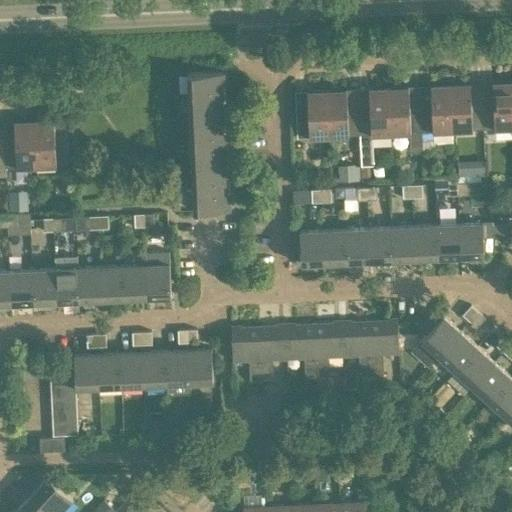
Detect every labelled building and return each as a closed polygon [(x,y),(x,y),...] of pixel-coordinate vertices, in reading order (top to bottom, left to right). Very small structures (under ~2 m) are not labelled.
[(237,141),(237,143),(245,143),(245,133),(237,133),(237,135),(226,136),(226,130),(217,131),(217,125),(226,124),(225,108),(216,108),(216,102),(225,101),(224,85),(215,85),(215,79),(223,79),(223,70),(187,72),(193,209),(230,208),(229,199),(221,199),(220,193),(229,193),(228,176),(219,176),(219,170),(228,170),(227,153),(218,154),(218,147),(227,147),(227,142),(237,141)] [(492,97),(481,97),(483,128),(511,126),(511,92),(511,80),(492,81),(492,97)] [(450,83),(452,129),(483,128),(481,97),(470,98),(469,82),(450,83)] [(419,100),(421,131),(452,129),(450,83),(430,84),(431,100),(419,100)] [(388,86),(390,132),(409,131),(410,152),(422,151),(421,131),(419,100),(408,101),(408,85),(388,86)] [(373,164),(371,133),(390,132),(388,86),(368,87),(369,103),(358,103),(359,134),(362,165),(361,166),(361,180),(369,179),(368,164),(373,164)] [(326,89),(328,135),(359,134),(358,103),(347,104),(346,88),(326,89)] [(294,90),(297,137),(328,135),(326,89),(294,90)] [(53,118),(33,119),(36,165),(67,164),(66,133),(54,133),(53,118)] [(3,136),(5,167),(36,165),(33,119),(14,120),(14,135),(3,136)] [(483,174),(483,160),(473,160),(474,174),(483,174)] [(338,181),(361,180),(361,166),(355,166),(355,164),(338,165),(338,181)] [(449,195),(457,194),(457,181),(448,182),(449,195)] [(466,181),(457,181),(457,194),(467,194),(466,181)] [(403,197),(412,196),(411,183),(402,184),(403,197)] [(421,183),(411,183),(412,196),(422,196),(421,183)] [(332,202),(353,203),(354,186),(333,185),(332,202)] [(357,199),(366,198),(366,185),(357,185),(357,199)] [(376,185),(366,185),(366,198),(377,198),(376,185)] [(311,201),(321,201),(320,188),(311,189),(311,201)] [(329,188),(320,188),(321,201),(330,200),(329,188)] [(10,211),(28,210),(27,190),(9,191),(10,211)] [(17,212),(6,213),(7,226),(17,225),(17,212)] [(134,213),(134,226),(144,225),(143,212),(134,213)] [(154,225),(153,212),(143,212),(144,225),(154,225)] [(89,228),(98,227),(98,214),(88,215),(89,228)] [(108,227),(107,214),(98,214),(98,227),(108,227)] [(31,231),(53,230),(52,216),(30,218),(31,231)] [(62,216),(52,216),(53,230),(63,229),(62,216)] [(482,221),(455,222),(456,255),(484,254),(482,221)] [(433,223),(434,256),(456,255),(455,222),(433,223)] [(411,224),(412,257),(434,256),(433,223),(411,224)] [(388,225),(390,258),(412,257),(411,224),(388,225)] [(367,226),(368,259),(390,258),(388,225),(367,226)] [(344,227),(345,260),(368,259),(367,226),(344,227)] [(322,228),(324,261),(345,260),(344,227),(322,228)] [(300,262),(324,261),(322,228),(299,229),(300,262)] [(77,299),(75,266),(74,254),(53,255),(53,267),(55,300),(77,299)] [(169,261),(145,262),(147,296),(170,295),(169,261)] [(147,296),(145,262),(123,264),(124,297),(147,296)] [(124,297),(123,264),(99,265),(101,298),(124,297)] [(101,298),(99,265),(75,266),(77,299),(101,298)] [(55,300),(53,267),(29,268),(31,301),(55,300)] [(31,301),(29,268),(7,269),(8,302),(31,301)] [(0,302),(8,302),(7,269),(0,269),(0,302)] [(462,313),(469,319),(478,310),(471,304),(462,313)] [(486,317),(478,310),(469,319),(477,326),(486,317)] [(420,338),(437,353),(459,328),(443,314),(420,338)] [(397,318),(369,319),(371,373),(383,372),(382,352),(398,351),(397,318)] [(371,373),(369,319),(341,321),(343,354),(358,353),(359,374),(371,373)] [(343,354),(341,321),(314,322),(316,376),(328,375),(327,355),(343,354)] [(316,376),(314,322),(286,323),(288,357),(303,356),(304,376),(316,376)] [(288,357),(286,323),(259,325),(261,378),(273,378),(272,357),(288,357)] [(249,379),(261,378),(259,325),(230,326),(232,359),(248,358),(249,379)] [(197,327),(187,328),(187,341),(197,341),(197,327)] [(178,342),(187,341),(187,328),(178,328),(178,342)] [(454,369),(476,344),(459,328),(437,353),(454,369)] [(132,344),(142,343),(141,330),(132,330),(132,344)] [(151,330),(141,330),(142,343),(152,343),(151,330)] [(87,346),(96,345),(95,332),(86,333),(87,346)] [(105,332),(95,332),(96,345),(106,345),(105,332)] [(496,344),(502,350),(511,341),(505,335),(496,344)] [(511,341),(502,350),(511,359),(511,341)] [(471,384),(493,359),(476,344),(454,369),(471,384)] [(213,380),(211,347),(186,348),(187,381),(213,380)] [(187,381),(186,348),(163,349),(165,383),(165,392),(188,391),(187,381)] [(165,383),(163,349),(141,350),(142,384),(165,383)] [(142,384),(141,350),(118,351),(119,385),(142,384)] [(119,385),(118,351),(96,352),(98,386),(119,385)] [(75,383),(75,387),(98,386),(96,352),(73,353),(73,359),(74,371),(75,383)] [(49,360),(49,372),(74,371),(73,359),(49,360)] [(487,399),(510,375),(493,359),(471,384),(487,399)] [(74,371),(49,372),(50,384),(75,383),(74,371)] [(371,385),(370,374),(361,374),(362,386),(371,385)] [(504,414),(511,405),(511,376),(510,375),(487,399),(504,414)] [(50,397),(75,396),(75,387),(75,383),(50,384),(50,397)] [(51,409),(76,408),(75,396),(50,397),(51,409)] [(51,422),(76,421),(76,408),(51,409),(51,422)] [(77,434),(76,421),(51,422),(52,435),(77,434)] [(38,436),(39,450),(64,449),(63,435),(38,436)] [(352,475),(352,463),(342,464),(342,475),(352,475)] [(317,481),(327,481),(326,468),(317,468),(317,481)] [(47,474),(31,492),(53,511),(58,511),(72,497),(47,474)] [(16,508),(19,511),(53,511),(31,492),(16,508)] [(138,495),(131,502),(137,507),(143,500),(138,495)] [(93,511),(113,511),(116,509),(104,499),(93,511)] [(364,511),(364,499),(340,500),(340,511),(364,511)] [(340,511),(340,500),(316,502),(316,511),(340,511)] [(316,511),(316,502),(292,503),(292,511),(316,511)] [(292,511),(292,503),(268,504),(268,511),(292,511)]
